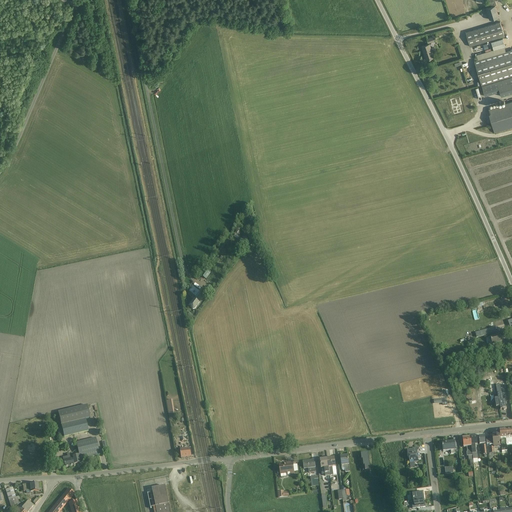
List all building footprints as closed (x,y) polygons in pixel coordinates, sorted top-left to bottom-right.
[(494,0),(488,0),(491,7),(486,9),(490,20),(499,17),(495,6),(496,6),(494,0)] [(466,32),(470,47),(504,36),(500,22),(466,32)] [(422,46),(424,52),(426,60),(434,57),(433,54),(436,53),(434,47),(431,48),(430,44),(422,46)] [(511,49),(506,52),(491,56),(477,60),(474,61),(482,85),(511,76),(511,49)] [(511,93),(511,76),(482,85),(485,96),(500,91),(501,96),(511,93)] [(459,98),(450,100),(452,108),(454,115),(461,113),(459,106),(461,105),(459,98)] [(511,102),(500,106),(499,106),(498,103),(493,105),(494,108),(489,109),(496,132),(511,127),(511,102)] [(201,275),(206,279),(212,272),(206,268),(201,275)] [(200,292),(193,287),(189,292),(196,297),(200,292)] [(197,299),(195,298),(189,306),(193,309),(195,309),(204,296),(201,294),(197,299)] [(507,327),(505,320),(496,322),(499,329),(507,327)] [(502,342),(500,335),(490,337),(492,345),(502,342)] [(507,409),(505,401),(503,401),(502,394),(499,394),(501,410),(507,409)] [(58,413),(64,438),(89,432),(86,420),(91,419),(87,406),(58,413)] [(511,439),(511,430),(497,432),(497,437),(498,441),(511,439)] [(188,441),(187,434),(178,435),(179,442),(188,441)] [(498,448),(498,441),(497,437),(490,437),(491,446),(491,449),(498,448)] [(469,448),(469,438),(460,439),(461,448),(469,448)] [(441,452),(453,451),(452,440),(440,441),(441,452)] [(100,455),(96,441),(76,445),(79,456),(72,457),(72,456),(63,458),(65,468),(74,466),(74,464),(84,462),(83,459),(100,455)] [(192,457),(191,456),(190,449),(180,450),(181,459),(192,457)] [(406,462),(420,461),(419,449),(405,450),(406,462)] [(344,472),(351,472),(350,456),(343,456),(344,472)] [(331,468),(338,467),(337,457),(330,458),(331,468)] [(331,468),(330,458),(322,459),(324,469),(331,468)] [(305,470),(316,468),(315,460),(304,461),(305,470)] [(282,474),(295,473),(294,463),(280,465),(282,474)] [(23,492),(40,490),(39,483),(22,485),(23,492)] [(6,487),(4,487),(11,508),(15,505),(21,503),(19,497),(16,498),(12,488),(7,490),(6,487)] [(171,511),(166,487),(151,490),(155,511),(171,511)] [(59,511),(74,494),(68,489),(49,511),(59,511)] [(342,490),(344,502),(349,501),(349,495),(351,495),(350,489),(342,490)] [(20,507),(25,511),(29,511),(34,506),(27,499),(20,507)] [(425,508),(424,500),(409,501),(410,504),(412,504),(413,509),(422,508),(425,508)] [(79,511),(76,501),(68,503),(71,511),(79,511)]
